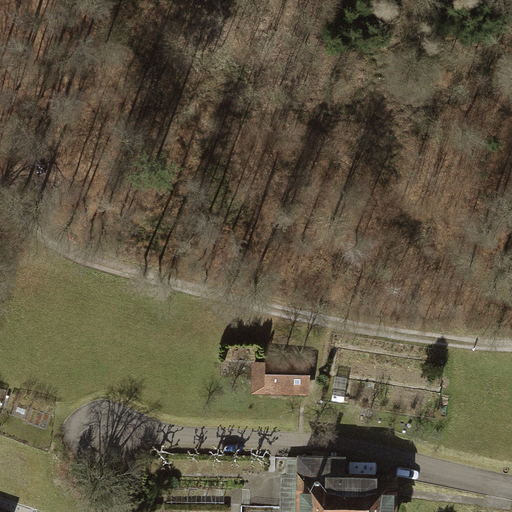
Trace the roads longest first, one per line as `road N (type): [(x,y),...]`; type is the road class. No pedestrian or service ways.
road 1 (track): [(0,192),(33,228),(106,265),(330,322),(511,346)]
road 2 (residential): [(94,431),(340,444),(511,486)]
